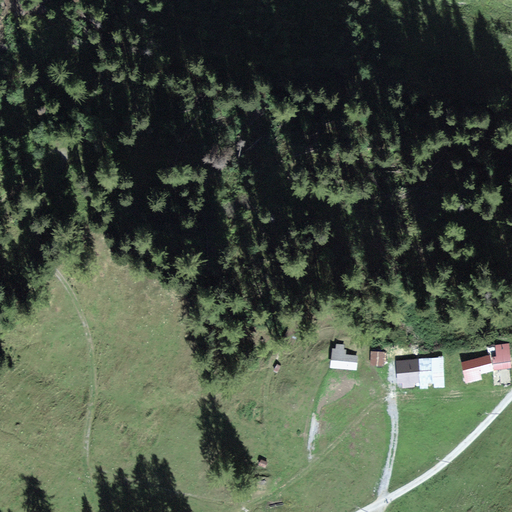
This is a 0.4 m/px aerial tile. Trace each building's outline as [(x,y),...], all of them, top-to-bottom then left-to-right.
[(296,341),(296,330),(286,330),(287,342),(296,341)] [(354,369),(356,354),(342,353),(343,342),(335,341),(334,347),(330,346),(328,366),(354,369)] [(490,358),(491,368),(510,366),(507,344),(495,345),(497,358),(490,358)] [(382,351),(369,350),(368,364),(382,364),(382,351)] [(489,369),(486,356),(458,361),(462,382),(475,380),(473,372),(489,369)] [(416,359),(393,362),(396,382),(401,382),(401,388),(414,387),(413,381),(418,381),(416,359)]
